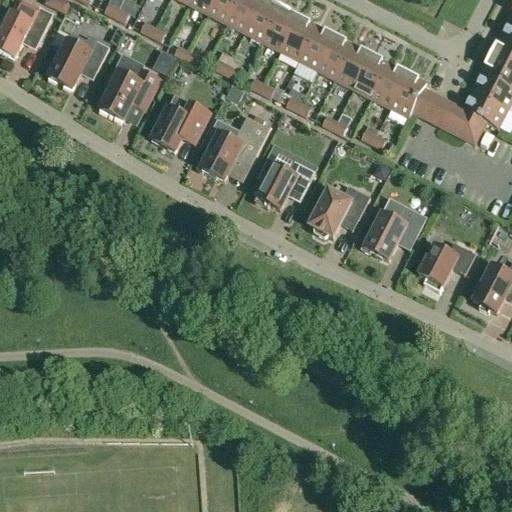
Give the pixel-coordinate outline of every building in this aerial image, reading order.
[(93,0),(80,0),(79,4),(89,9),(93,0)] [(173,0),(173,1),(191,10),(195,0),(173,0)] [(195,0),(191,10),(209,19),(218,0),(195,0)] [(218,0),(209,19),(230,30),(245,0),(218,0)] [(245,0),(230,30),(247,39),(265,3),(258,0),(245,0)] [(67,16),(72,6),(63,2),(58,12),(67,16)] [(247,39),(264,47),(282,12),(265,3),(247,39)] [(0,55),(15,63),(25,44),(29,43),(37,47),(36,50),(38,51),(54,19),(41,12),(40,13),(23,5),(18,6),(12,17),(13,17),(11,22),(6,19),(0,28),(0,33),(3,35),(0,41),(0,55)] [(105,17),(115,22),(120,12),(110,7),(105,17)] [(115,22),(125,28),(131,17),(120,12),(115,22)] [(264,47),(281,56),(299,21),(282,12),(264,47)] [(281,56),(301,67),(319,31),(299,21),(281,56)] [(511,23),(510,23),(501,41),(511,46),(511,23)] [(141,36),(151,41),(157,31),(147,26),(141,36)] [(161,46),(167,36),(157,31),(151,41),(161,46)] [(301,67),(318,75),(336,40),(319,31),(301,67)] [(52,48),(61,54),(70,39),(60,34),(52,48)] [(318,75),(337,85),(355,50),(336,40),(318,75)] [(511,46),(501,41),(491,59),(511,69),(511,46)] [(84,53),(68,45),(49,82),(73,94),(85,70),(98,76),(110,52),(89,42),(84,53)] [(174,61),(185,66),(190,55),(180,50),(174,61)] [(373,59),(355,50),(337,85),(355,94),(373,59)] [(195,71),(200,60),(190,55),(185,66),(195,71)] [(170,75),(177,63),(164,56),(158,68),(170,75)] [(111,93),(100,113),(124,125),(125,124),(132,110),(144,117),(149,107),(161,83),(143,74),(145,70),(123,58),(115,74),(114,73),(106,90),(111,93)] [(391,68),(373,59),(355,94),(373,104),(391,68)] [(511,69),(491,59),(482,77),(511,92),(511,69)] [(214,74),(224,79),(230,69),(220,64),(214,74)] [(409,78),(391,68),(373,104),(391,113),(409,78)] [(224,79),(234,85),(240,74),(230,69),(224,79)] [(511,92),(482,77),(473,95),(508,114),(511,106),(511,92)] [(425,93),(428,87),(409,78),(391,113),(409,123),(413,117),(424,123),(436,99),(425,93)] [(250,93),(260,98),(266,87),(256,82),(250,93)] [(260,98),(271,103),(276,93),(266,87),(260,98)] [(452,108),(440,131),(475,149),(487,127),(499,133),(508,114),(473,95),(463,113),(452,108)] [(175,100),(152,145),(175,157),(186,136),(198,143),(211,119),(175,100)] [(286,112),(297,117),(302,106),(292,101),(286,112)] [(297,117),(307,123),(313,112),(302,106),(297,117)] [(235,145),(230,143),(235,133),(221,126),(217,128),(207,147),(213,150),(201,173),(225,185),(237,162),(252,170),(271,133),(263,129),(266,124),(257,120),(254,125),(248,121),(235,145)] [(323,131),(333,136),(339,125),(328,120),(323,131)] [(333,136),(343,141),(349,128),(340,124),(339,125),(333,136)] [(366,134),(362,143),(372,148),(377,139),(366,134)] [(387,144),(377,139),(372,148),(382,154),(387,144)] [(255,206),(268,213),(270,209),(281,215),(291,194),(304,201),(316,177),(296,166),(290,177),(274,169),(255,206)] [(391,173),(379,167),(376,174),(378,181),(385,184),(391,173)] [(310,230),(315,233),(315,237),(324,242),(328,240),(334,243),(346,218),(359,225),(371,202),(349,191),(343,202),(329,194),(310,230)] [(388,207),(382,217),(364,253),(389,266),(402,241),(415,247),(427,222),(415,215),(413,219),(388,207)] [(418,279),(427,284),(424,288),(441,297),(453,274),(465,280),(476,259),(455,248),(450,256),(435,248),(418,279)] [(473,306),(497,318),(509,295),(511,296),(511,269),(508,277),(492,269),(473,306)]
